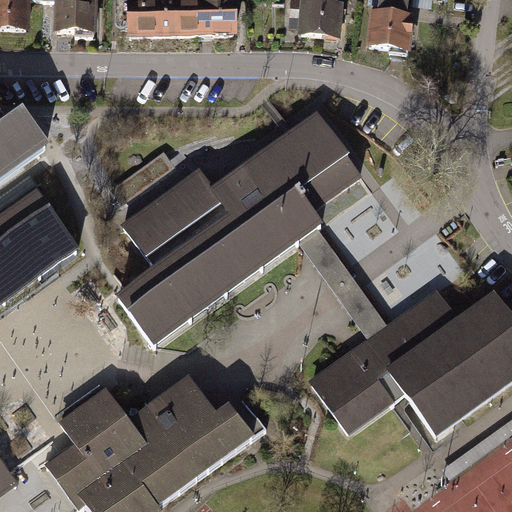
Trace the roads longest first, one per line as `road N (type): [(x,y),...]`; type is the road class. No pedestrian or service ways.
road 1 (residential): [(0,63),(301,65),(378,83),(471,151)]
road 2 (residential): [(471,151),(489,6)]
